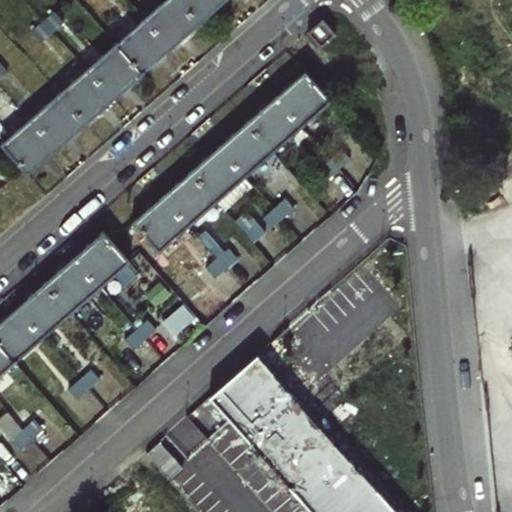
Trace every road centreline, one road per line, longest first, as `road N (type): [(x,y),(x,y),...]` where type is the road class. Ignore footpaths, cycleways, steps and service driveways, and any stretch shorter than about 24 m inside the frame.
road 1 (residential): [(45,511),(425,176)]
road 2 (residential): [(0,266),(296,0)]
road 3 (tertiary): [(459,511),(425,176)]
road 4 (tertiary): [(425,176),(405,70),(360,0)]
